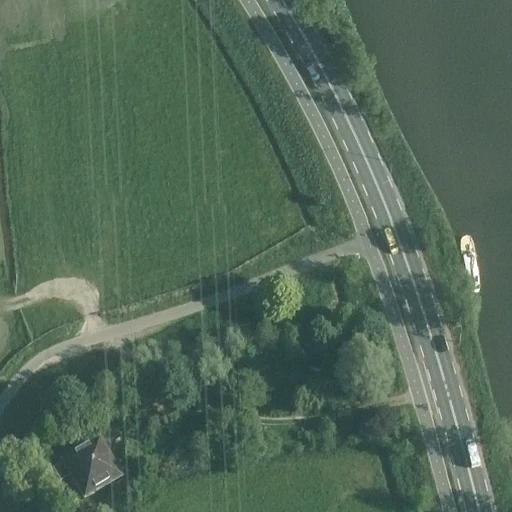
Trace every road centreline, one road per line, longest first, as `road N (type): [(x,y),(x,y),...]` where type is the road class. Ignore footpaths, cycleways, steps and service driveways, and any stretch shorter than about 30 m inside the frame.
road 1 (primary): [(476,511),(400,239),(279,0)]
road 2 (track): [(0,305),(82,297),(102,334)]
